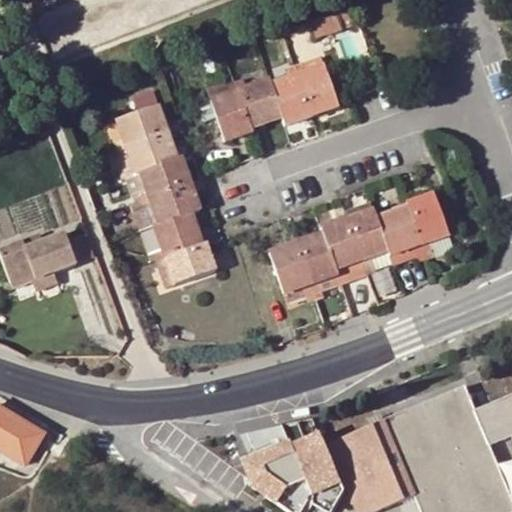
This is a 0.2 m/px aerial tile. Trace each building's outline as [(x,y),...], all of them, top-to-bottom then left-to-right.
[(358,22),(352,7),(337,12),(343,27),(358,22)] [(321,58),(295,67),(297,74),(324,65),(321,58)] [(297,74),(312,118),(339,108),(324,65),(297,74)] [(297,74),(295,67),(286,70),(288,77),(297,74)] [(283,119),(286,127),(312,118),(297,74),(288,77),(270,83),(283,119)] [(205,87),(210,100),(229,93),(227,85),(225,79),(205,87)] [(270,83),(268,79),(238,90),(252,130),(283,119),(270,83)] [(238,90),(235,82),(227,85),(229,93),(238,90)] [(226,143),(254,133),(252,130),(238,90),(229,93),(210,100),(226,143)] [(138,112),(158,105),(154,93),(134,100),(138,112)] [(126,147),(168,132),(159,107),(116,122),(123,141),(126,147)] [(178,159),(168,132),(126,147),(128,156),(135,175),(139,173),(178,159)] [(116,143),(118,150),(126,147),(123,141),(116,143)] [(115,160),(122,179),(125,178),(135,175),(128,156),(115,160)] [(191,182),(183,157),(178,159),(139,173),(146,190),(137,194),(140,200),(191,182)] [(131,195),(137,194),(146,190),(139,173),(135,175),(125,178),(131,195)] [(191,182),(140,200),(143,209),(151,206),(158,226),(193,214),(202,210),(191,182)] [(434,194),(406,203),(407,208),(426,261),(435,258),(430,243),(449,237),(434,194)] [(151,206),(143,209),(138,211),(145,231),(153,228),(158,226),(151,206)] [(407,208),(376,218),(388,253),(393,267),(418,258),(419,264),(426,261),(407,208)] [(373,210),(345,220),(363,271),(373,267),(371,259),(388,253),(376,218),(373,210)] [(193,214),(158,226),(153,228),(162,251),(153,255),(156,263),(204,246),(193,214)] [(320,229),(322,234),(335,272),(353,265),(356,273),(363,271),(345,220),(320,229)] [(153,228),(145,231),(140,233),(150,256),(153,255),(162,251),(153,228)] [(0,258),(12,290),(31,282),(54,273),(76,265),(67,242),(64,233),(41,242),(24,249),(21,242),(0,250),(0,258)] [(322,234),(294,243),(314,301),(325,297),(323,291),(319,283),(336,277),(335,272),(322,234)] [(39,235),(21,242),(24,249),(41,242),(39,235)] [(67,242),(76,265),(94,258),(85,235),(67,242)] [(454,251),(449,237),(430,243),(435,258),(454,251)] [(314,301),(294,243),(268,252),(283,295),(302,289),(304,297),(307,304),(314,301)] [(204,246),(156,263),(159,272),(168,268),(175,287),(217,271),(207,244),(204,246)] [(168,268),(159,272),(165,290),(175,287),(168,268)] [(54,273),(31,282),(35,293),(58,283),(54,273)] [(319,283),(323,291),(339,285),(336,277),(319,283)] [(286,303),(304,297),(302,289),(283,295),(286,303)] [(175,327),(172,335),(185,341),(187,332),(175,327)] [(373,397),(373,399),(380,416),(419,511),(511,511),(511,508),(487,447),(510,438),(511,442),(511,393),(484,405),(472,410),(462,387),(414,406),(404,385),(373,397)] [(380,416),(373,399),(322,423),(328,441),(369,425),(368,421),(380,416)] [(0,454),(27,471),(48,435),(0,407),(0,454)] [(286,451),(260,489),(276,499),(271,505),(280,511),(282,511),(292,511),(294,509),(297,511),(313,511),(333,481),(286,451)] [(276,499),(260,489),(256,495),(271,505),(276,499)]
